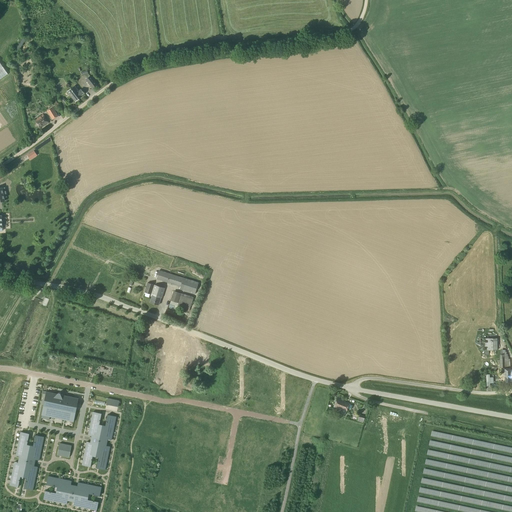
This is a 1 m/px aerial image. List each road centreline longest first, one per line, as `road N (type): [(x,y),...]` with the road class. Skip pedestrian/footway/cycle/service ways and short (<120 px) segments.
road 1 (unclassified): [(0,168),(132,72),(341,34),(359,22),(366,0)]
road 2 (unclassified): [(0,275),(100,297),(351,388)]
road 3 (residential): [(0,368),(237,412)]
road 4 (unclassified): [(351,388),(511,417)]
road 5 (unclassified): [(511,389),(374,378),(351,388)]
